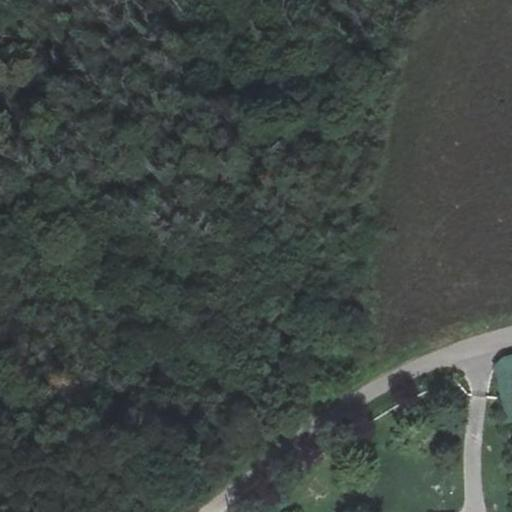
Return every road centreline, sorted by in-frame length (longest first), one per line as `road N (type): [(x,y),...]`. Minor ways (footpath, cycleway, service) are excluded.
road 1 (unclassified): [(511,336),(375,388),(212,511)]
road 2 (unknown): [(465,350),(474,511)]
